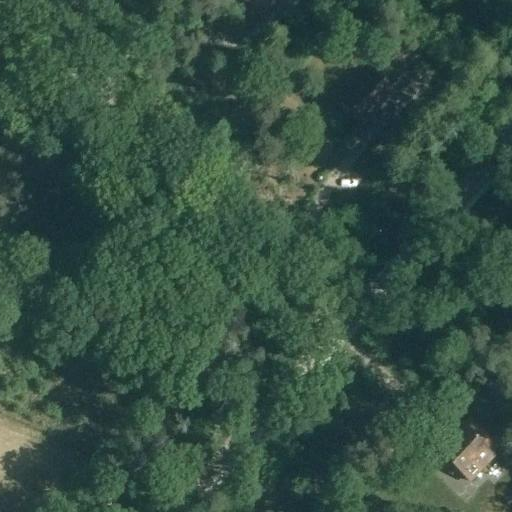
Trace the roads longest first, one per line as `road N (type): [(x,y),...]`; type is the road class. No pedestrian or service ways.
road 1 (unclassified): [(336,329),(0,11)]
road 2 (unclassified): [(336,329),(511,138)]
road 3 (track): [(174,511),(336,329)]
